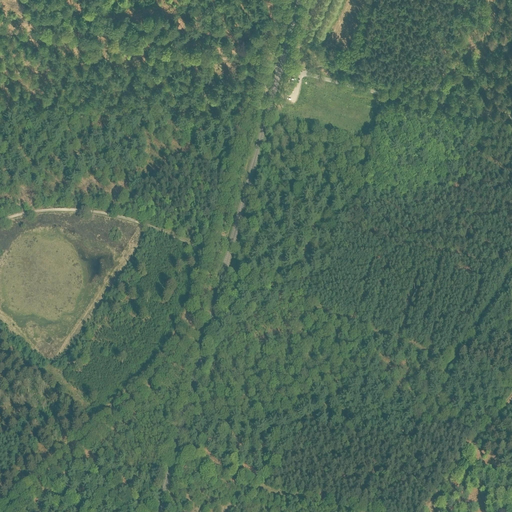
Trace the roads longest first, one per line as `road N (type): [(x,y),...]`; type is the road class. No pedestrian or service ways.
road 1 (tertiary): [(158,511),(280,66)]
road 2 (track): [(0,507),(167,352),(208,254)]
road 3 (track): [(261,63),(0,31)]
road 4 (track): [(511,376),(280,289)]
road 5 (unclassified): [(511,117),(280,66)]
road 6 (track): [(0,220),(38,211),(104,213),(208,254)]
road 7 (track): [(208,254),(261,63)]
road 8 (track): [(171,464),(345,511)]
road 9 (track): [(431,511),(511,395)]
